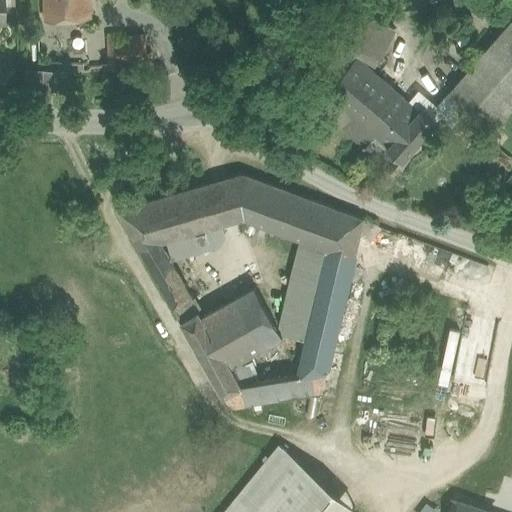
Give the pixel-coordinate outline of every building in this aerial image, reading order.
[(92,18),(91,0),(44,0),(45,20),(92,18)] [(357,56),(374,71),(394,29),(345,0),(339,0),(309,61),(338,78),(357,56)] [(511,21),(450,93),(469,109),(494,131),(511,109),(511,21)] [(116,35),(107,35),(108,71),(125,70),(124,64),(152,62),(151,56),(144,56),(143,38),(116,39),(116,35)] [(378,137),(410,102),(374,71),(357,56),(338,78),(326,92),(377,136),(378,137)] [(40,69),(26,69),(26,92),(40,92),(40,69)] [(421,109),(436,122),(440,118),(433,112),(438,106),(419,90),(410,102),(419,110),(421,109)] [(366,150),(377,136),(326,92),(315,105),(366,150)] [(469,109),(450,93),(438,106),(433,112),(440,118),(452,129),(469,109)] [(410,102),(378,137),(403,159),(436,122),(421,109),(419,110),(410,102)] [(501,138),(494,131),(486,139),(494,146),(501,138)] [(403,159),(378,137),(377,136),(366,150),(377,159),(377,160),(392,173),(403,159)] [(326,251),(354,262),(365,220),(242,173),(227,177),(243,222),(247,222),(303,243),(326,251)] [(243,222),(227,177),(212,182),(228,226),(243,222)] [(228,226),(212,182),(119,211),(140,250),(160,244),(228,226)] [(228,226),(160,244),(170,262),(233,245),(228,226)] [(304,345),(326,251),(303,243),(281,340),(304,345)] [(160,244),(140,250),(175,310),(192,300),(170,262),(160,244)] [(239,388),(223,396),(231,410),(323,393),(354,262),(326,251),(304,345),(297,377),(247,386),(239,388)] [(252,291),(200,320),(227,368),(231,366),(281,340),(252,291)] [(192,300),(175,310),(182,323),(197,315),(199,313),(192,300)] [(470,313),(452,389),(481,396),(499,320),(470,313)] [(197,315),(182,323),(223,396),(239,388),(227,368),(200,320),(197,315)] [(242,373),(231,366),(227,368),(239,388),(247,386),(242,373)] [(225,511),(350,511),(356,505),(282,445),(225,511)] [(505,511),(456,498),(452,511),(505,511)]
